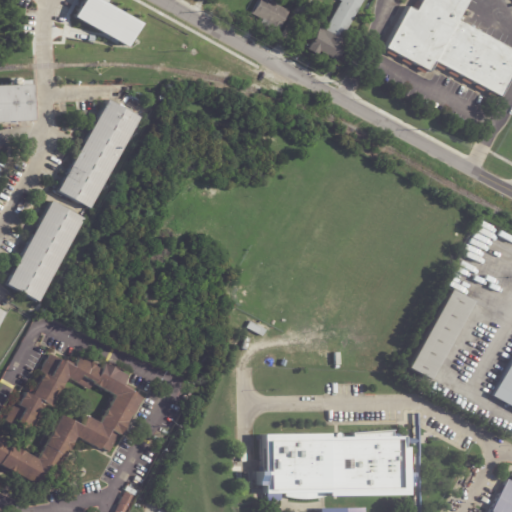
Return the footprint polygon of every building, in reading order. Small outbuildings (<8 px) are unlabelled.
[(80,0),(71,17),(124,47),(137,23),(95,0),(80,0)] [(266,0),(289,13),(277,34),(269,29),(270,26),(251,15),(258,0),(266,0)] [(338,71),(331,67),(334,61),(319,53),(317,57),(307,51),(320,28),(325,31),(341,2),(339,1),(339,0),(362,0),(364,1),(341,41),(346,45),(339,57),(344,59),(338,71)] [(496,94),(511,65),(511,49),(457,19),(466,0),(419,0),(415,8),(407,5),(384,45),(426,68),(431,57),(496,94)] [(0,84),(19,84),(31,83),(33,119),(0,120),(0,84)] [(130,114),(136,117),(86,207),(54,190),(104,99),(130,114)] [(59,206),(81,218),(35,301),(3,283),(49,201),(59,206)] [(454,289),(413,365),(435,377),(477,303),(454,289)] [(257,335),(246,328),(249,322),(264,331),(261,337),(257,335)] [(53,357),(70,367),(76,357),(98,370),(102,363),(124,376),(119,386),(142,399),(133,416),(130,414),(108,453),(98,447),(97,450),(74,437),(55,471),(45,466),(34,486),(0,466),(0,440),(35,460),(59,416),(79,427),(85,417),(97,424),(113,396),(91,384),(88,390),(66,378),(49,407),(43,404),(26,434),(3,421),(13,403),(16,405),(23,392),(29,396),(41,374),(47,377),(50,373),(41,368),(48,355),(53,357)] [(511,405),(496,397),(511,367),(511,405)] [(418,423),(418,511),(413,511),(413,442),(402,442),(402,437),(413,437),(412,412),(418,412),(418,423)] [(327,434),(391,433),(391,431),(399,430),(399,443),(404,443),(404,469),(410,469),(410,484),(404,484),(404,490),(325,491),(325,494),(317,496),(308,497),(300,497),(292,497),(284,495),(284,489),(279,489),(279,499),(265,499),(264,489),(260,489),(260,480),(254,480),(254,465),(260,465),(259,430),(325,428),(325,434),(327,434)] [(511,511),(511,480),(510,479),(491,511),(511,511)] [(136,492),(134,496),(123,491),(126,486),(136,492)] [(123,511),(113,511),(124,493),(131,497),(123,511)]
